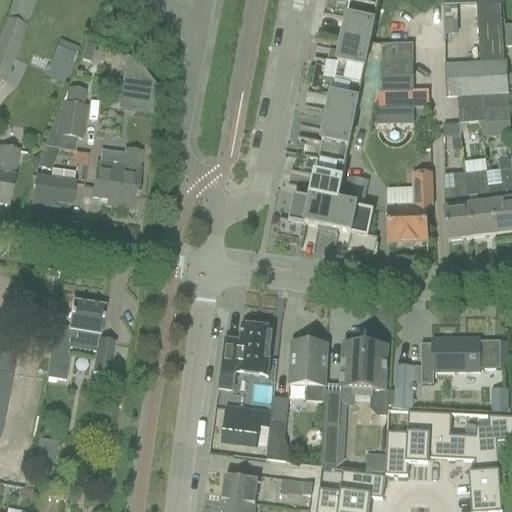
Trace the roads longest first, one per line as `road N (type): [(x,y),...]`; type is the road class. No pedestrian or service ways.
road 1 (residential): [(203,274),(443,288),(511,284)]
road 2 (residential): [(218,213),(255,201),(262,184),(298,0)]
road 3 (residential): [(179,511),(203,274)]
road 4 (unclassified): [(218,213),(176,144),(191,63),(188,13)]
road 5 (residential): [(0,244),(203,274)]
